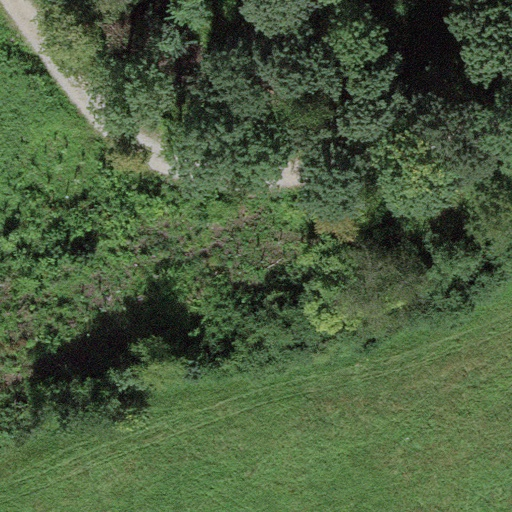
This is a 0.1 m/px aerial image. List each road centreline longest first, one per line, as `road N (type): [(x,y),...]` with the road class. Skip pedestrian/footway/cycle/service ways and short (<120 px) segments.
road 1 (track): [(511,116),(233,173),(110,120),(25,0)]
road 2 (track): [(511,42),(430,137)]
